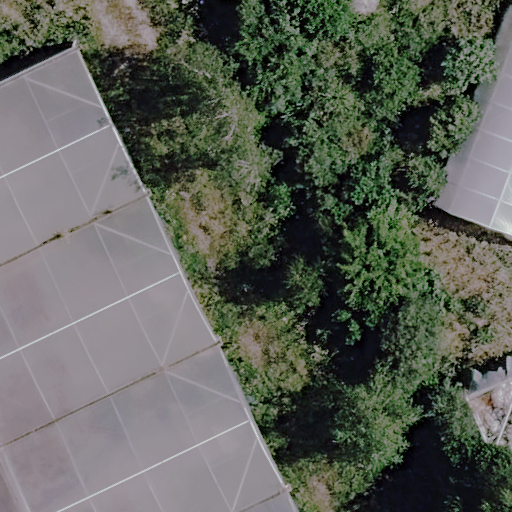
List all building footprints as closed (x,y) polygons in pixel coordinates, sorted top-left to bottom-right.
[(511,248),(511,0),(508,0),(423,213),(511,248)] [(0,262),(135,197),(67,56),(0,88),(0,262)] [(0,440),(205,341),(135,197),(0,262),(0,440)] [(205,341),(0,440),(0,511),(224,511),(275,487),(205,341)] [(511,383),(464,405),(511,511),(511,383)] [(287,511),(275,487),(224,511),(287,511)]
